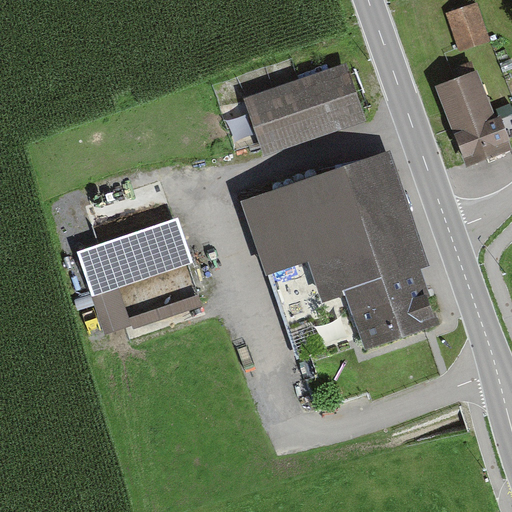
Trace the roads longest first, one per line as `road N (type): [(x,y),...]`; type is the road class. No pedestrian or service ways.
road 1 (secondary): [(368,0),(511,411)]
road 2 (track): [(352,424),(363,451),(511,405)]
